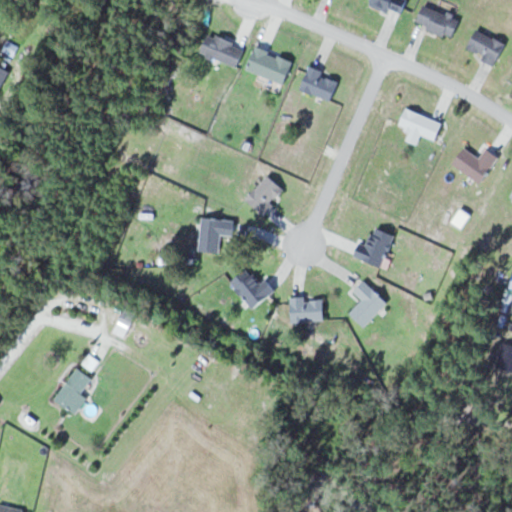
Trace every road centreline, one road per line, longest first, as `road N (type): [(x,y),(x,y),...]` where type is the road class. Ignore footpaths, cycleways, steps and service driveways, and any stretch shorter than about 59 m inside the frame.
road 1 (residential): [(263,0),(468,91),(511,121)]
road 2 (residential): [(304,250),(382,53)]
